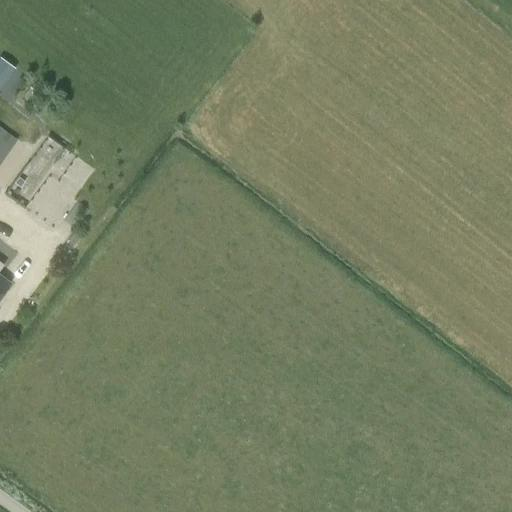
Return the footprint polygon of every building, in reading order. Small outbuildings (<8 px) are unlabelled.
[(0,85),(13,68),(0,59),(0,58),(0,85)] [(42,110),(49,98),(31,86),(23,97),(42,110)] [(0,128),(0,162),(16,140),(0,128)] [(75,228),(89,210),(78,202),(64,220),(75,228)] [(0,277),(0,294),(8,283),(0,277)]
